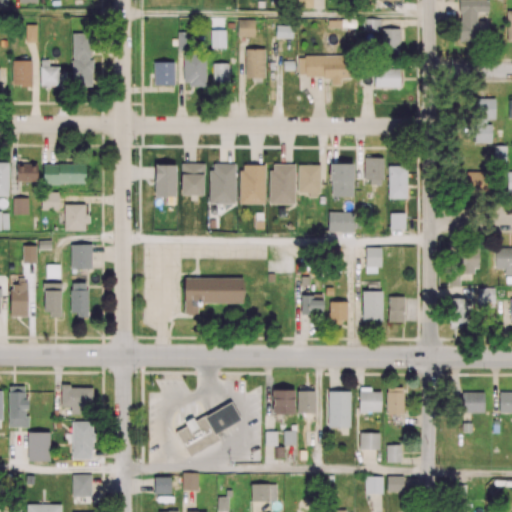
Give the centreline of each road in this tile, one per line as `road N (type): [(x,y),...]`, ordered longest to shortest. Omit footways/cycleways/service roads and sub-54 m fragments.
road 1 (secondary): [(511,357),(0,354)]
road 2 (residential): [(430,127),(0,124)]
road 3 (residential): [(430,357),(430,0)]
road 4 (residential): [(124,355),(123,0)]
road 5 (residential): [(124,511),(124,355)]
road 6 (tertiary): [(428,511),(430,357)]
